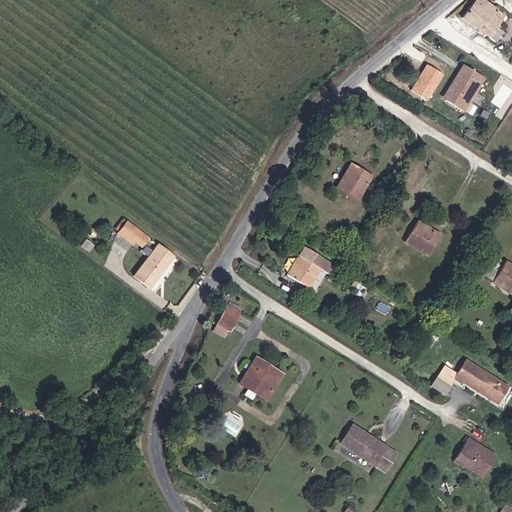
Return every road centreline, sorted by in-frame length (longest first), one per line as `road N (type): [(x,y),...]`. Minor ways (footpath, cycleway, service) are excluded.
road 1 (unclassified): [(182,331),(286,160),(354,80)]
road 2 (unclassified): [(182,331),(12,511)]
road 3 (unclassified): [(182,511),(164,481),(155,430),(182,331)]
road 4 (residential): [(511,179),(354,80)]
road 5 (unclassified): [(354,80),(450,0)]
